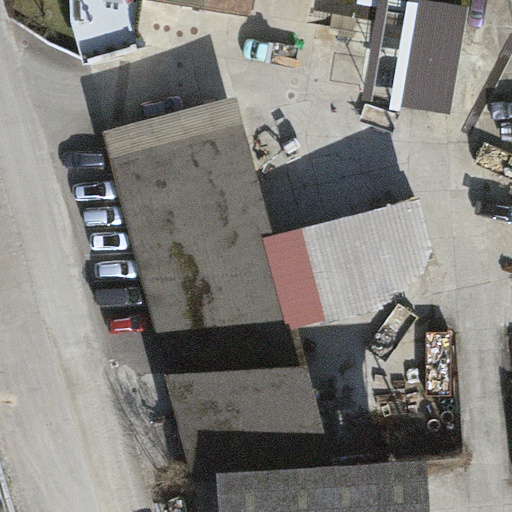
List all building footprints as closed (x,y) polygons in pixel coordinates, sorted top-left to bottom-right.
[(81,0),(79,19),(90,62),(148,48),(140,43),(137,23),(140,0),(220,0),(248,4),(248,0),(81,0)] [(320,0),(320,2),(469,25),(472,0),(320,0)] [(236,97),(205,106),(274,366),(282,366),(309,470),(228,475),(223,475),(225,511),(427,511),(425,463),(334,468),(296,332),(407,303),(435,253),(421,196),(273,236),(236,97)] [(205,106),(110,133),(165,349),(198,475),(223,475),(228,475),(309,470),(282,366),(274,366),(205,106)] [(15,511),(0,458),(0,511),(15,511)]
